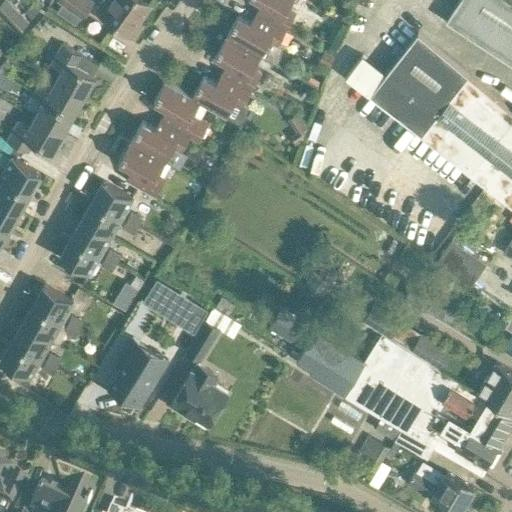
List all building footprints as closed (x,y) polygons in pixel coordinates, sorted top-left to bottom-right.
[(0,0),(0,10),(19,31),(30,21),(9,0),(0,0)] [(82,14),(92,0),(62,0),(57,7),(76,20),(81,13),(82,14)] [(129,32),(150,2),(146,0),(111,0),(109,3),(105,0),(104,0),(97,9),(129,32)] [(261,0),(267,3),(261,13),(287,27),(297,10),(289,6),(292,0),(261,0)] [(511,0),(456,0),(446,17),(511,61),(511,0)] [(287,27),(261,13),(256,23),(239,13),(227,33),(261,53),(278,63),(279,61),(280,59),(281,57),(282,55),(283,50),(283,46),(279,46),(277,45),(287,27)] [(343,71),(511,202),(511,111),(413,29),(384,66),(361,48),(343,71)] [(232,63),(226,73),(252,88),(262,71),(254,66),(261,53),(227,33),(215,54),(232,63)] [(62,67),(56,77),(85,94),(96,75),(93,73),(99,62),(63,41),(51,61),(62,67)] [(323,54),(319,61),(328,66),(332,59),(323,54)] [(7,57),(0,65),(0,68),(5,73),(13,63),(7,57)] [(252,88),(226,73),(221,83),(204,74),(192,93),(192,94),(200,98),(199,99),(225,114),(234,100),(242,105),(252,88)] [(40,81),(35,90),(75,113),(85,94),(56,77),(51,87),(40,81)] [(192,111),(199,99),(200,98),(192,94),(192,93),(166,78),(154,99),(171,109),(166,119),(190,133),(200,139),(210,122),(192,111)] [(41,105),(35,115),(64,131),(75,113),(35,90),(30,99),(41,105)] [(295,113),(288,118),(297,130),(291,134),(296,141),(303,135),(306,128),(295,113)] [(53,151),(64,131),(35,115),(29,125),(19,119),(7,138),(28,150),(34,140),(53,151)] [(190,133),(166,119),(160,129),(143,119),(131,139),(165,159),(172,146),(180,150),(190,133)] [(132,167),(126,177),(155,194),(165,176),(157,172),(165,159),(131,139),(119,160),(132,167)] [(1,174),(30,190),(41,171),(12,155),(1,174)] [(0,198),(19,209),(30,190),(1,174),(0,176),(0,198)] [(104,178),(93,197),(122,214),(133,195),(104,178)] [(93,197),(82,216),(111,233),(122,214),(93,197)] [(0,223),(8,228),(19,209),(0,198),(0,223)] [(130,209),(126,217),(138,223),(142,216),(130,209)] [(82,216),(71,235),(100,252),(111,233),(82,216)] [(138,223),(126,217),(122,224),(133,231),(138,223)] [(0,243),(8,228),(0,223),(0,243)] [(89,271),(100,252),(71,235),(60,254),(89,271)] [(511,236),(503,250),(511,255),(511,236)] [(451,238),(436,260),(471,284),(486,262),(451,238)] [(109,247),(104,255),(116,261),(120,253),(109,247)] [(116,261),(104,255),(100,262),(112,268),(116,261)] [(314,264),(305,279),(325,291),(334,277),(314,264)] [(157,276),(143,299),(194,331),(208,308),(157,276)] [(44,282),(34,301),(62,318),(73,299),(44,282)] [(467,318),(410,284),(404,295),(460,329),(467,318)] [(374,297),(363,315),(384,328),(395,310),(374,297)] [(62,318),(34,301),(23,320),(52,337),(62,318)] [(482,472),(500,443),(467,423),(424,397),(345,348),(279,308),(269,325),(303,345),(296,357),(312,367),(309,371),(382,415),(402,426),(435,445),(482,472)] [(72,314),(68,321),(79,327),(83,320),(72,314)] [(502,346),(511,351),(511,314),(505,325),(511,329),(502,346)] [(206,318),(187,349),(201,357),(220,327),(206,318)] [(424,397),(440,406),(445,398),(471,415),(467,423),(500,443),(511,422),(511,411),(477,391),(415,350),(396,338),(364,318),(345,348),(424,397)] [(52,337),(23,320),(12,339),(41,356),(52,337)] [(75,335),(79,327),(68,321),(63,328),(75,335)] [(412,344),(432,356),(442,339),(422,327),(412,344)] [(122,365),(110,384),(118,389),(119,389),(119,390),(120,389),(127,393),(126,394),(127,394),(140,403),(150,385),(146,383),(159,362),(163,354),(164,353),(133,335),(121,354),(122,355),(123,355),(126,357),(122,365)] [(41,356),(12,339),(1,358),(30,375),(41,356)] [(49,351),(45,358),(56,365),(61,357),(49,351)] [(56,365),(45,358),(41,366),(52,372),(56,365)] [(477,391),(511,411),(511,368),(496,359),(478,390),(477,391)] [(192,368),(171,403),(185,412),(187,409),(209,423),(216,412),(219,412),(224,405),(222,402),(229,391),(215,382),(220,373),(198,360),(193,369),(192,368)] [(287,449),(304,409),(271,395),(255,435),(287,449)] [(402,426),(382,415),(376,426),(395,437),(402,426)] [(402,426),(395,437),(428,457),(435,445),(402,426)] [(358,459),(375,469),(389,446),(372,436),(358,459)] [(21,478),(1,469),(5,460),(0,457),(0,499),(10,503),(21,478)] [(433,478),(415,468),(408,480),(430,493),(431,498),(441,504),(445,502),(459,511),(469,494),(474,486),(448,470),(440,483),(433,478)] [(83,511),(92,493),(69,483),(62,498),(55,495),(56,493),(41,486),(30,509),(37,511),(83,511)] [(127,511),(131,504),(129,503),(127,508),(112,502),(108,511),(127,511)]
